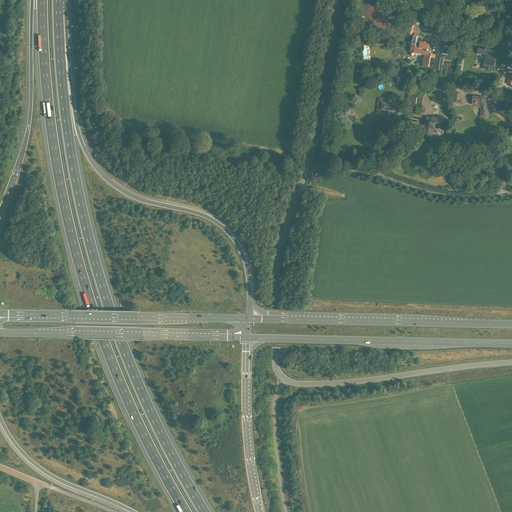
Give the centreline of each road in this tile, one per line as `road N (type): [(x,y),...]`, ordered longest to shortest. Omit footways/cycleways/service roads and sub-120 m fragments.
road 1 (motorway): [(43,0),(48,110),(70,233),(126,398),(185,511)]
road 2 (motorway): [(204,511),(141,392),(99,278),(71,158),(57,14)]
road 3 (motorway): [(249,318),(244,258),(226,230),(205,215),(132,196),(90,160),(57,14)]
road 4 (unclassified): [(285,379),(274,359),(280,247),(314,143),(338,0)]
road 5 (primary): [(247,337),(511,343)]
road 6 (primary): [(511,324),(249,318)]
road 7 (primary): [(249,318),(0,313)]
road 8 (primary): [(0,333),(247,337)]
road 9 (unclassified): [(285,379),(346,382),(511,362)]
road 10 (motorway): [(32,0),(28,127),(0,218)]
road 11 (motorway): [(260,511),(249,453),(247,337)]
road 12 (motorway): [(0,417),(37,466),(133,511)]
road 13 (unclassified): [(362,172),(436,194),(502,194)]
